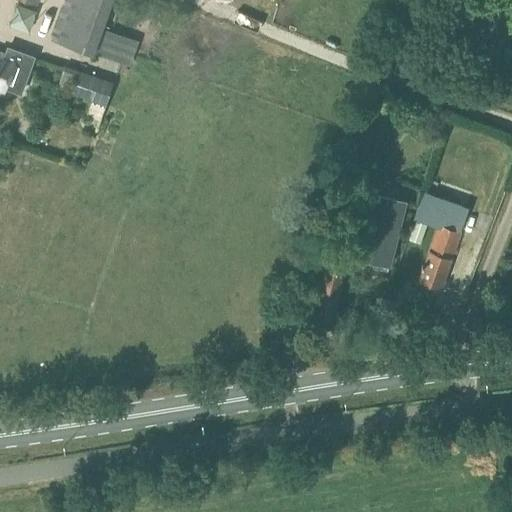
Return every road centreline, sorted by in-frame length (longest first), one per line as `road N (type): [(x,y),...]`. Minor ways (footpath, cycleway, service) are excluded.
road 1 (unclassified): [(511,409),(0,478)]
road 2 (primary): [(511,371),(0,433)]
